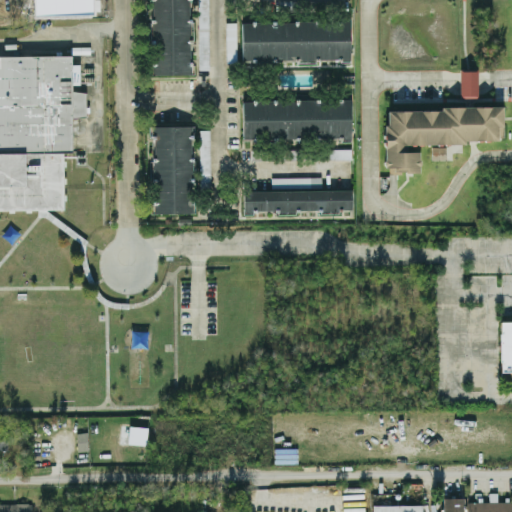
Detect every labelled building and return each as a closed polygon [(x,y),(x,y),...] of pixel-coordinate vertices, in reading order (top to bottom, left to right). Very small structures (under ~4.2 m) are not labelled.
[(35,0),(35,16),(93,16),(92,0),(35,0)] [(151,0),(151,75),(191,75),(190,0),(151,0)] [(242,61),(298,61),(350,61),(350,21),(242,21),(242,61)] [(236,23),(226,22),(226,62),(235,62),(236,23)] [(0,53),(0,209),(62,209),(61,152),(72,151),(71,53),(0,53)] [(477,70),(459,71),(460,98),(478,97),(477,70)] [(243,101),(350,100),(350,139),(243,140),(243,101)] [(385,109),(386,173),(419,173),(419,151),(406,152),(406,143),(503,142),(503,108),(385,109)] [(193,213),(192,126),(152,126),(153,213),(193,213)] [(210,130),(200,130),(199,175),(201,175),(201,183),(207,183),(208,163),(209,163),(210,130)] [(351,159),(351,149),(328,149),(328,159),(351,159)] [(243,190),(244,211),(352,211),(352,190),(243,190)] [(511,321),(500,321),(500,372),(511,371),(511,321)] [(77,451),(88,451),(87,432),(76,433),(77,451)] [(463,511),(463,497),(443,498),(442,511),(463,511)] [(0,511),(31,511),(32,503),(0,503),(0,511)]
